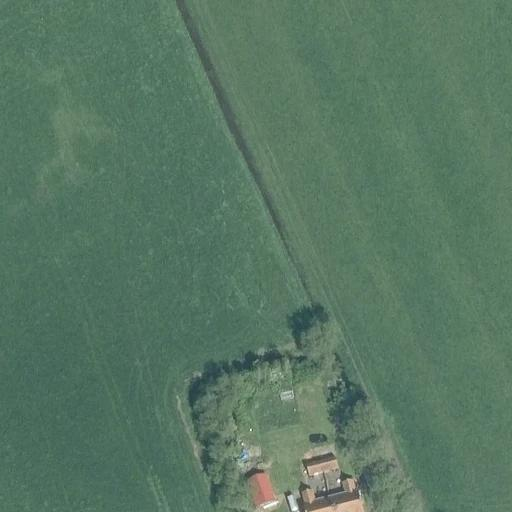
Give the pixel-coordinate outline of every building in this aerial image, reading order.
[(314,464),(318,477),(335,473),(335,472),(337,471),(331,449),(312,454),(314,464)] [(314,464),(301,468),(305,481),(318,477),(314,464)] [(255,510),(275,503),(265,476),(245,483),(255,510)] [(332,511),(361,511),(356,493),(354,493),(351,481),(341,484),(344,496),(329,500),(332,511)] [(332,511),(329,500),(314,504),(311,492),(301,495),(304,506),(301,507),(302,511),(332,511)]
